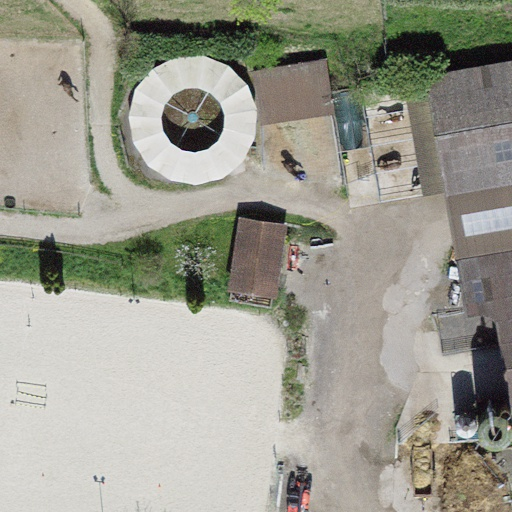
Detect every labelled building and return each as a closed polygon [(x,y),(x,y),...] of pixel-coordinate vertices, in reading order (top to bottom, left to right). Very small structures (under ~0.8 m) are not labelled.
[(330,55),(257,63),(262,119),(303,115),(307,153),(339,150),(330,55)] [(451,190),(511,179),(511,59),(431,73),(451,190)] [(283,224),(241,218),(230,287),(273,293),(283,224)] [(511,238),(461,247),(471,309),(504,303),(511,349),(511,238)] [(483,441),(496,444),(507,439),(511,429),(511,423),(510,414),(499,407),(486,408),(477,417),(476,430),(483,441)]
